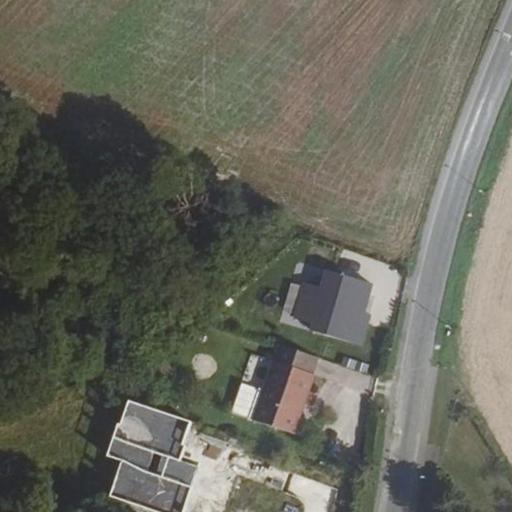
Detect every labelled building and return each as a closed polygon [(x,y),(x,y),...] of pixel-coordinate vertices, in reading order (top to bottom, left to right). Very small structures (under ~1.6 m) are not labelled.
[(286,322),(358,343),(375,284),(320,268),(315,285),(298,281),(286,322)] [(300,435),(320,375),(316,373),(321,356),(287,345),(261,422),(300,435)] [(149,376),(164,386),(175,369),(160,360),(149,376)] [(182,488),(194,452),(189,445),(196,424),(132,403),(124,430),(140,435),(120,502),(152,511),(191,511),(198,493),(182,488)] [(120,502),(140,435),(124,430),(103,497),(120,502)]
